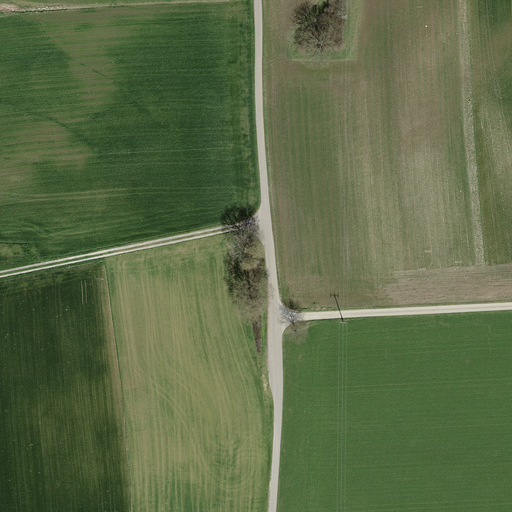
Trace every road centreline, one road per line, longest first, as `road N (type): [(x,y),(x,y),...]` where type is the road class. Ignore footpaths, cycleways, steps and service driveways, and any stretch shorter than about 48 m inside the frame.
road 1 (unclassified): [(257,0),(274,316)]
road 2 (track): [(0,273),(266,218)]
road 3 (unclassified): [(274,316),(511,306)]
road 4 (unclassified): [(274,316),(271,511)]
